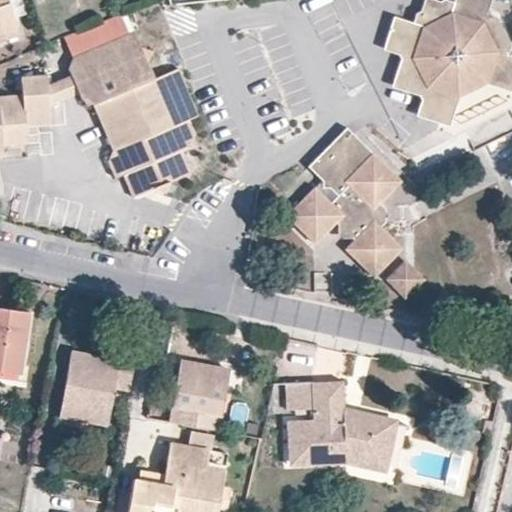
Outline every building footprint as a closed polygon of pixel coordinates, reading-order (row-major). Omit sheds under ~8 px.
[(0,0),(0,15),(11,11),(7,0),(0,0)] [(488,0),(452,0),(452,1),(448,0),(439,0),(438,0),(437,0),(422,0),(419,10),(415,12),(411,22),(399,18),(389,24),(384,39),(390,51),(397,53),(399,59),(392,79),(408,92),(417,94),(420,99),(419,103),(425,118),(436,122),(452,115),(457,98),(488,83),(505,88),(511,84),(511,54),(509,54),(507,50),(509,43),(495,15),(489,12),(487,8),(489,2),(488,0)] [(11,11),(0,15),(0,39),(19,33),(11,11)] [(71,56),(133,32),(123,12),(62,35),(71,56)] [(133,32),(71,56),(67,67),(70,73),(78,92),(80,97),(90,102),(111,148),(107,159),(114,176),(121,173),(131,195),(151,187),(159,191),(166,180),(189,171),(179,148),(189,145),(194,133),(188,117),(196,114),(177,67),(153,76),(146,62),(151,49),(139,44),(133,32)] [(390,51),(384,39),(381,48),(390,51)] [(48,104),(46,83),(45,73),(20,76),(21,93),(0,95),(0,150),(3,150),(3,145),(27,141),(25,126),(50,123),(48,104)] [(70,73),(46,83),(48,104),(78,92),(70,73)] [(408,92),(392,79),(389,86),(408,92)] [(425,118),(419,103),(414,114),(425,118)] [(448,126),(452,115),(436,122),(448,126)] [(347,126),(308,164),(337,195),(329,201),(320,192),(306,192),(294,205),(295,225),(304,234),(324,234),(336,221),(337,236),(352,237),(343,247),(362,267),(382,268),(392,257),(391,237),(378,224),(384,219),(384,208),(379,203),(391,189),(390,170),(380,160),(362,160),(361,141),(347,126)] [(380,160),(361,141),(362,160),(380,160)] [(400,180),(390,170),(391,189),(400,180)] [(294,205),(285,215),(295,225),(294,205)] [(324,234),(304,234),(314,244),(324,234)] [(401,248),(391,237),(392,257),(401,248)] [(392,257),(382,268),(390,276),(386,280),(403,298),(421,280),(404,262),(400,265),(392,257)] [(382,268),(362,267),(372,277),(382,268)] [(0,306),(0,369),(20,372),(28,311),(0,306)] [(83,357),(84,353),(69,350),(58,408),(83,412),(81,420),(105,424),(112,386),(127,389),(133,355),(102,349),(101,356),(89,354),(88,358),(83,357)] [(216,398),(222,365),(179,357),(166,421),(218,430),(223,399),(216,398)] [(228,367),(222,365),(216,398),(223,399),(228,367)] [(395,419),(341,406),(340,380),(298,382),(285,382),(285,409),(312,408),(312,422),(285,423),(286,464),(287,464),(346,462),(383,471),(383,470),(395,419)] [(83,412),(58,408),(57,415),(81,420),(83,412)] [(169,441),(163,472),(161,483),(136,478),(132,478),(125,511),(215,511),(216,509),(225,511),(228,486),(220,484),(224,468),(203,464),(206,447),(169,441)] [(139,467),(136,478),(161,483),(163,472),(139,467)]
